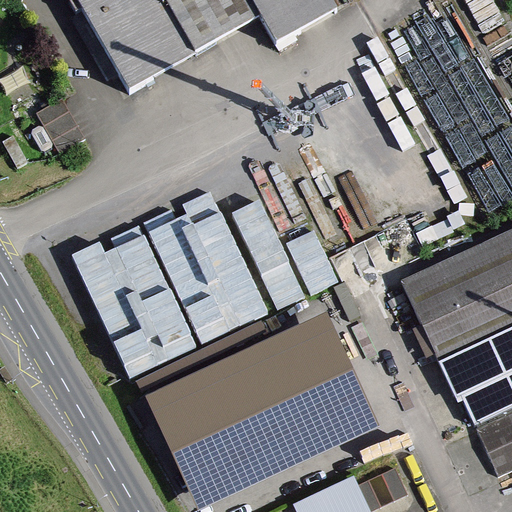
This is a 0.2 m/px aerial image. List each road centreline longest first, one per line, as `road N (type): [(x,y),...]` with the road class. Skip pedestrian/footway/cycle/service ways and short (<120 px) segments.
road 1 (unknown): [(6,242),(346,54)]
road 2 (primary): [(0,272),(139,511)]
road 3 (unknown): [(457,511),(380,350)]
